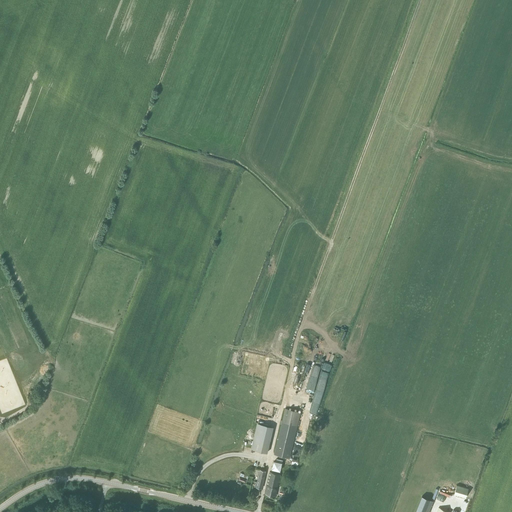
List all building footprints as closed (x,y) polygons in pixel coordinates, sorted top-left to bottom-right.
[(285,408),(274,454),(290,458),(301,412),(285,408)] [(252,448),(268,453),(273,428),(257,424),(252,448)] [(274,461),(272,469),(281,471),(283,462),(282,462),(283,460),(277,459),(276,461),(274,461)] [(255,482),(254,487),(256,487),(262,489),(266,471),(260,470),(257,482),(255,482)] [(270,472),(265,494),(275,497),(281,474),(270,472)] [(457,485),(454,494),(465,498),(468,489),(457,485)] [(415,511),(428,511),(433,501),(422,496),(415,511)]
